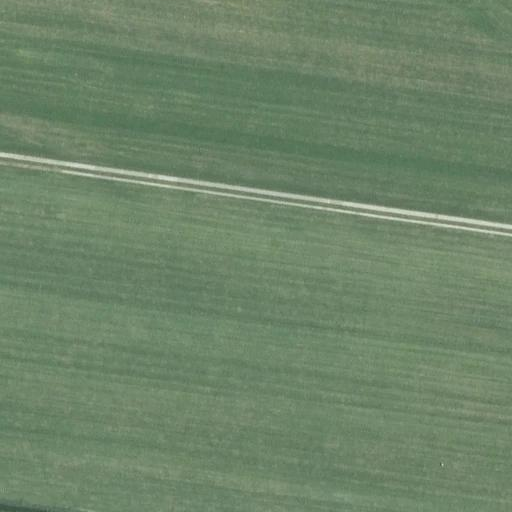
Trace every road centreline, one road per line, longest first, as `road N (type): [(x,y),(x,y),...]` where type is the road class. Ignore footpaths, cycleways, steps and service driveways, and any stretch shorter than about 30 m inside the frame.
road 1 (track): [(511,299),(0,105)]
road 2 (track): [(0,410),(511,406)]
